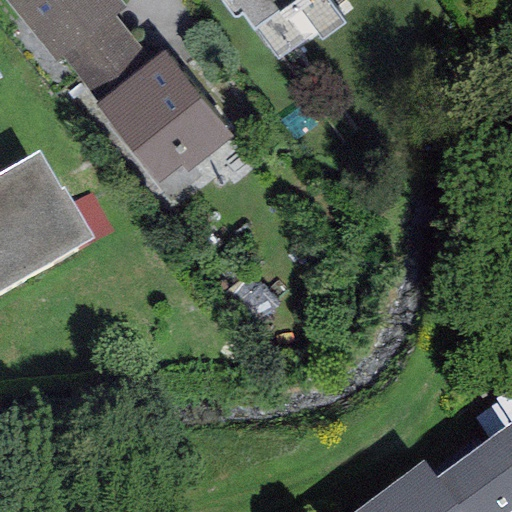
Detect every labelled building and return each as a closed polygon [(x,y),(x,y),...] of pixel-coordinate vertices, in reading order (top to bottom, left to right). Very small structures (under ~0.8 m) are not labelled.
[(17,0),(92,91),(145,49),(107,3),(111,0),(17,0)] [(245,0),(280,44),(337,0),(245,0)] [(145,49),(92,91),(73,106),(141,192),(233,119),(165,33),(145,49)] [(59,189),(38,153),(0,174),(0,292),(93,240),(62,187),(59,189)] [(511,427),(510,424),(435,478),(459,511),(510,511),(511,511),(511,427)] [(459,511),(435,478),(422,462),(355,511),(459,511)]
